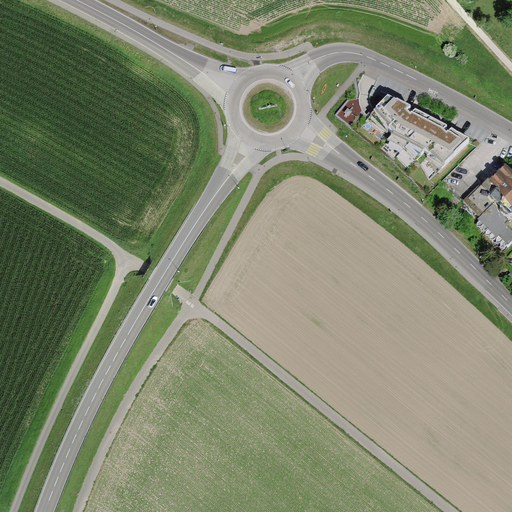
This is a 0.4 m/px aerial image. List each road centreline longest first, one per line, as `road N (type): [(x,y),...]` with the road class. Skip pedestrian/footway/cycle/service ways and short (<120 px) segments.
road 1 (secondary): [(252,137),(115,356),(44,511)]
road 2 (residential): [(451,511),(191,301)]
road 3 (secondary): [(298,125),(400,198),(511,306)]
road 4 (unclassified): [(191,301),(0,181)]
road 5 (secondary): [(75,0),(239,88)]
road 6 (residential): [(290,79),(335,52),(410,76)]
